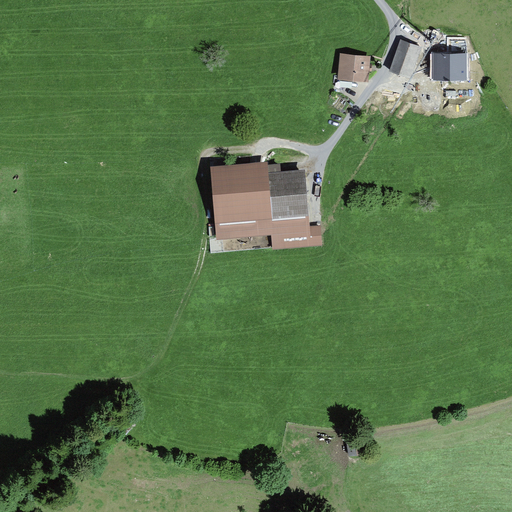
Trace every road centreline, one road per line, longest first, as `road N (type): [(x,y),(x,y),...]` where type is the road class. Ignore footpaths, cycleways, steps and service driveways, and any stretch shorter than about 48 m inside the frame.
road 1 (track): [(263,145),(212,151),(202,160),(209,218),(202,256),(158,359)]
road 2 (track): [(289,424),(393,431),(511,403)]
